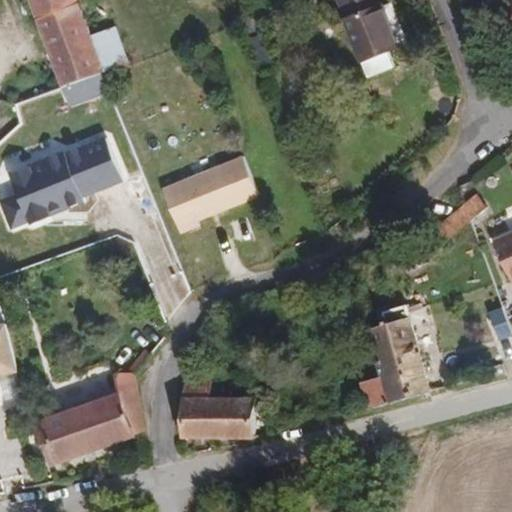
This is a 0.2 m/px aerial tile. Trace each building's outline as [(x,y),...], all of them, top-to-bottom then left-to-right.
[(25,0),(60,93),(108,77),(127,72),(113,35),(87,43),(71,0),(25,0)] [(234,0),(216,0),(222,17),(239,11),(234,0)] [(368,0),(333,0),(328,2),(340,39),(378,27),(368,0)] [(511,21),(501,25),(511,57),(511,21)] [(393,70),(378,27),(340,39),(355,82),(393,70)] [(125,181),(106,133),(6,172),(24,220),(125,181)] [(243,148),(164,190),(186,231),(265,189),(243,148)] [(485,204),(473,214),(478,230),(495,214),(485,204)] [(478,230),(473,214),(426,255),(438,266),(478,230)] [(511,247),(500,251),(511,284),(511,247)] [(0,376),(21,371),(7,320),(0,321),(0,376)] [(380,341),(369,344),(381,391),(389,414),(432,403),(411,323),(378,332),(380,341)] [(184,448),(255,447),(253,408),(205,406),(205,389),(184,389),(184,448)] [(363,396),(369,419),(389,414),(381,391),(363,396)] [(143,442),(131,401),(34,429),(46,470),(143,442)]
